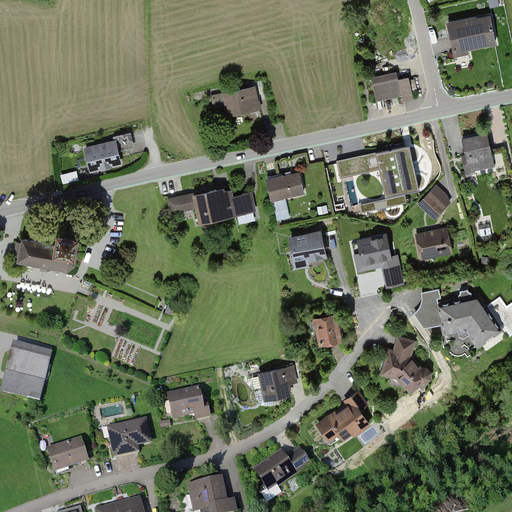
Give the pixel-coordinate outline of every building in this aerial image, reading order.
[(492,16),(449,24),(455,55),(497,47),(492,16)] [(410,74),(373,80),(376,101),(413,94),(410,74)] [(272,124),(282,121),(273,81),(263,83),(262,78),(255,80),(260,100),(267,98),(272,124)] [(257,88),(222,95),(226,118),(262,111),(257,88)] [(135,146),(131,131),(116,135),(121,151),(135,146)] [(490,135),(465,139),(471,172),(495,167),(490,135)] [(116,139),(83,147),(90,171),(123,163),(116,139)] [(400,155),(374,160),(378,184),(405,180),(400,155)] [(419,178),(428,177),(426,158),(417,159),(419,178)] [(301,172),(268,179),(273,201),(306,195),(301,172)] [(453,200),(438,185),(418,205),(432,220),(453,200)] [(231,188),(194,196),(200,224),(237,216),(231,188)] [(405,192),(361,202),(363,211),(407,201),(405,192)] [(449,228),(416,233),(420,260),(453,255),(449,228)] [(22,238),(18,261),(75,272),(82,234),(58,229),(55,245),(22,238)] [(383,266),(388,287),(408,283),(401,252),(395,253),(390,230),(358,237),(361,250),(354,252),(358,271),(383,266)] [(323,232),(291,238),(295,262),(327,257),(323,232)] [(440,290),(424,293),(423,306),(416,315),(424,328),(443,326),(446,340),(447,349),(451,355),(455,357),(459,359),(464,358),(468,355),(469,359),(473,357),(476,362),(507,339),(479,299),(440,306),(439,299),(443,299),(440,290)] [(511,301),(499,307),(510,329),(511,328),(511,301)] [(345,341),(337,314),(314,320),(322,347),(345,341)] [(388,348),(381,373),(397,379),(412,395),(422,384),(427,383),(432,378),(432,371),(427,366),(423,366),(412,356),(416,340),(398,335),(394,349),(388,348)] [(55,356),(15,346),(3,396),(43,406),(55,356)] [(290,366),(260,372),(265,402),(295,396),(290,366)] [(201,389),(169,396),(175,425),(207,418),(201,389)] [(355,399),(316,426),(333,449),(372,423),(355,399)] [(148,421),(109,429),(114,453),(153,445),(148,421)] [(83,438),(46,450),(54,474),(91,462),(83,438)] [(283,451),(254,472),(271,497),(301,475),(283,451)] [(229,511),(224,479),(193,485),(197,511),(229,511)] [(144,511),(141,500),(98,511),(144,511)]
